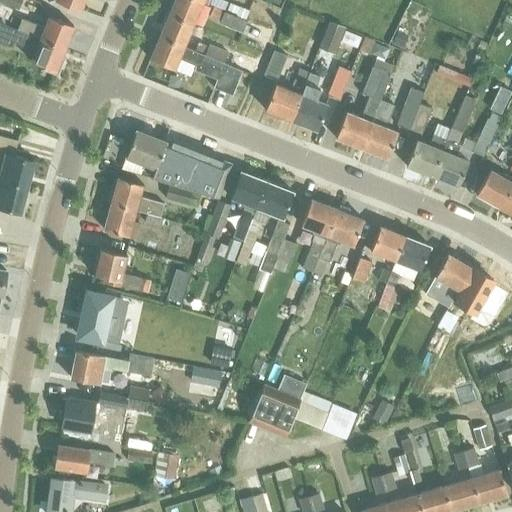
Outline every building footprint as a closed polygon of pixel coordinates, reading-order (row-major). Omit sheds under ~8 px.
[(22,0),(0,0),(0,2),(19,10),(22,0)] [(83,0),(55,0),(55,1),(79,11),(83,0)] [(199,0),(174,0),(169,15),(192,25),(202,1),(199,0)] [(199,0),(202,1),(226,10),(229,3),(221,0),(199,0)] [(230,4),(228,9),(237,13),(239,7),(230,4)] [(213,6),(210,15),(220,19),(223,10),(213,6)] [(237,13),(237,15),(244,18),(246,18),(249,11),(240,7),(237,13)] [(242,31),(247,19),(224,10),(219,22),(242,31)] [(21,18),(16,29),(29,34),(39,38),(64,48),(67,41),(69,40),(73,31),(72,28),(73,25),(49,15),(44,27),(33,23),(21,18)] [(192,25),(169,15),(160,36),(184,46),(192,25)] [(328,21),(318,47),(335,54),(344,27),(328,21)] [(0,22),(0,42),(10,47),(13,42),(31,49),(35,51),(30,61),(48,68),(47,70),(55,74),(61,61),(60,57),(63,49),(64,48),(39,38),(29,34),(16,29),(0,22)] [(393,38),(403,43),(408,32),(398,28),(393,38)] [(184,46),(160,36),(150,60),(173,70),(178,58),(195,64),(193,69),(216,79),(212,87),(231,95),(242,69),(224,62),(195,50),(184,46)] [(198,42),(195,50),(224,62),(228,52),(209,44),(208,46),(198,42)] [(287,55),(274,50),(264,74),(277,80),(287,55)] [(362,147),(382,97),(394,66),(375,59),(362,93),(370,96),(361,117),(346,111),(336,137),(362,147)] [(468,86),(471,77),(440,64),(436,74),(468,86)] [(340,65),(337,72),(328,95),(339,100),(349,77),(351,69),(340,65)] [(291,119),(309,72),(300,68),(296,79),(295,79),(291,89),(276,83),(266,109),(291,119)] [(320,76),(309,72),(291,119),(318,129),(328,103),(316,99),(320,89),(316,87),(320,76)] [(495,109),(507,112),(511,94),(511,86),(501,84),(495,109)] [(409,129),(419,103),(423,94),(410,89),(397,124),(409,129)] [(382,97),(362,147),(387,157),(397,129),(385,124),(394,102),(382,97)] [(463,97),(451,127),(431,175),(458,185),(468,159),(453,153),(457,144),(456,143),(461,130),(473,102),(463,97)] [(419,103),(409,129),(422,134),(433,109),(419,103)] [(471,150),(483,155),(502,117),(490,111),(471,150)] [(0,117),(0,125),(7,127),(9,120),(0,117)] [(431,175),(451,127),(438,122),(429,144),(416,139),(406,164),(431,175)] [(136,128),(125,155),(127,156),(145,163),(143,168),(153,172),(164,143),(166,140),(136,128)] [(58,143),(57,130),(39,131),(40,144),(58,143)] [(0,179),(27,186),(33,161),(14,156),(18,141),(0,135),(0,179)] [(164,143),(153,172),(152,176),(219,198),(230,170),(164,143)] [(501,207),(511,186),(511,181),(490,169),(476,194),(501,207)] [(240,170),(230,197),(245,203),(242,213),(243,213),(234,237),(243,241),(266,180),(240,170)] [(111,202),(135,209),(160,216),(163,202),(139,196),(142,183),(118,177),(111,202)] [(27,186),(0,179),(0,207),(20,212),(27,186)] [(243,243),(240,251),(239,252),(236,261),(245,265),(262,221),(265,223),(269,212),(282,217),(293,190),(266,180),(243,241),(243,243)] [(195,206),(199,192),(168,184),(165,197),(195,206)] [(511,186),(501,207),(511,213),(511,186)] [(311,271),(317,256),(336,208),(310,198),(300,224),(315,230),(311,240),(312,241),(302,267),(311,271)] [(219,200),(207,234),(198,256),(206,259),(215,237),(218,238),(230,204),(219,200)] [(135,209),(111,202),(104,228),(128,235),(136,237),(140,220),(133,218),(135,209)] [(336,208),(317,256),(327,259),(332,248),(333,248),(337,238),(352,244),(363,218),(336,208)] [(148,213),(145,222),(162,227),(165,217),(160,216),(148,213)] [(259,270),(270,275),(288,225),(277,221),(259,270)] [(395,259),(405,235),(380,225),(370,250),(395,259)] [(395,259),(391,269),(386,281),(377,304),(388,309),(398,286),(394,285),(399,272),(414,278),(418,268),(419,269),(429,245),(405,235),(395,259)] [(274,268),(284,272),(295,242),(284,238),(274,268)] [(150,280),(143,278),(123,273),(127,255),(98,248),(93,273),(106,276),(104,281),(141,290),(141,289),(148,291),(150,280)] [(435,276),(425,294),(448,307),(453,299),(459,289),(471,266),(448,253),(435,276)] [(351,273),(349,277),(363,283),(373,261),(358,255),(351,273)] [(317,256),(311,271),(321,275),(327,259),(317,256)] [(386,281),(391,269),(383,265),(377,277),(386,281)] [(459,289),(453,299),(476,312),(472,318),(486,326),(491,324),(508,292),(492,284),(495,278),(471,265),(471,266),(459,289)] [(344,270),(340,281),(347,284),(349,277),(351,273),(344,270)] [(172,281),(167,296),(179,300),(184,285),(172,281)] [(88,291),(78,336),(101,341),(101,340),(118,343),(125,312),(119,310),(121,299),(88,291)] [(229,312),(228,317),(231,320),(236,321),(239,318),(240,313),(237,310),(232,309),(229,312)] [(447,310),(438,326),(449,332),(459,316),(447,310)] [(215,346),(211,363),(228,366),(231,350),(215,346)] [(323,363),(337,370),(345,354),(331,348),(323,363)] [(128,361),(104,357),(76,351),(71,378),(93,382),(96,369),(101,370),(102,368),(112,370),(113,369),(126,371),(126,369),(151,374),(154,358),(129,353),(128,361)] [(194,365),(191,381),(220,386),(222,370),(210,368),(197,366),(194,365)] [(511,366),(497,371),(499,379),(511,375),(511,366)] [(300,399),(264,384),(249,421),(285,436),(293,418),(300,401),(300,399)] [(129,386),(127,396),(147,400),(149,390),(129,386)] [(152,391),(151,397),(154,401),(160,403),(165,400),(166,394),(163,389),(157,388),(152,391)] [(67,401),(62,426),(100,434),(99,442),(120,446),(127,408),(129,397),(127,396),(101,391),(98,403),(81,400),(80,404),(67,401)] [(382,399),(374,415),(385,421),(394,405),(382,399)] [(511,400),(495,406),(488,408),(493,423),(511,416),(511,400)] [(300,401),(293,418),(321,430),(328,413),(300,401)] [(507,421),(495,424),(498,432),(510,428),(507,421)] [(474,428),(480,448),(492,444),(486,424),(474,428)] [(254,447),(262,430),(251,425),(243,442),(254,447)] [(408,436),(400,439),(404,453),(412,450),(408,436)] [(113,465),(114,453),(58,445),(55,467),(86,472),(87,461),(113,465)] [(150,463),(152,450),(129,447),(127,460),(150,463)] [(471,477),(478,502),(506,493),(499,469),(484,473),(481,461),(482,460),(478,449),(465,453),(468,464),(471,477)] [(412,450),(404,453),(409,470),(418,467),(412,450)] [(175,479),(179,455),(158,451),(154,476),(167,477),(175,479)] [(404,453),(393,456),(398,473),(409,470),(404,453)] [(468,464),(465,453),(456,456),(459,467),(468,464)] [(282,469),(286,482),(298,478),(294,465),(282,469)] [(409,470),(413,482),(421,479),(418,467),(409,470)] [(392,473),(382,476),(387,492),(397,489),(392,473)] [(382,476),(372,479),(377,494),(387,492),(382,476)] [(478,502),(471,477),(444,485),(451,510),(478,502)] [(105,500),(107,486),(54,479),(48,511),(66,511),(68,495),(105,500)] [(444,485),(416,493),(421,511),(443,511),(451,510),(444,485)] [(267,511),(261,493),(251,496),(255,511),(267,511)] [(389,501),(392,511),(421,511),(416,493),(402,497),(389,501)] [(311,499),(315,511),(323,509),(319,496),(311,499)] [(311,511),(315,511),(311,499),(302,501),(305,511),(311,511)] [(392,511),(389,501),(361,509),(361,511),(392,511)]
